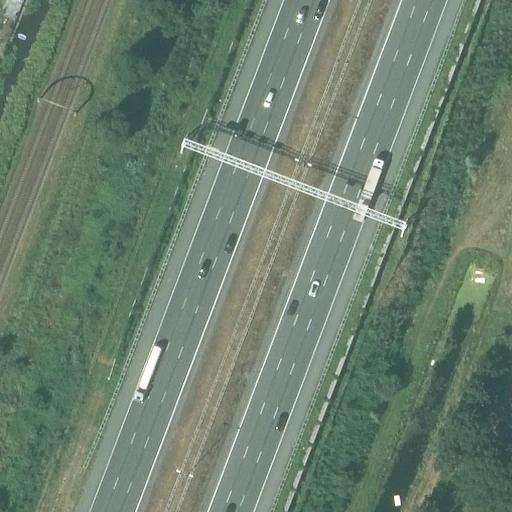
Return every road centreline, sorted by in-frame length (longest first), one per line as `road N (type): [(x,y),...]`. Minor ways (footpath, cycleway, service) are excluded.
road 1 (motorway): [(307,0),(113,511)]
road 2 (motorway): [(230,511),(423,0)]
road 3 (track): [(417,511),(467,393),(511,380)]
